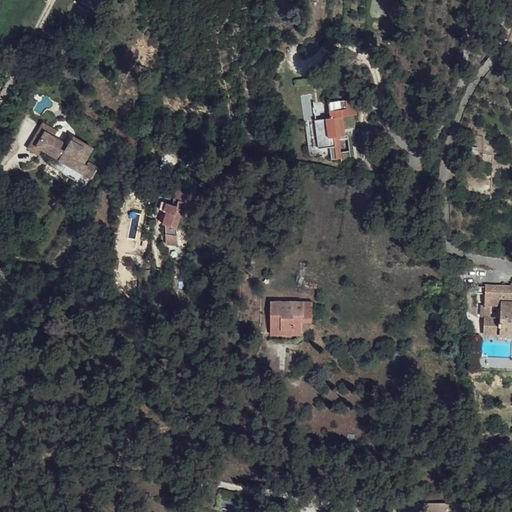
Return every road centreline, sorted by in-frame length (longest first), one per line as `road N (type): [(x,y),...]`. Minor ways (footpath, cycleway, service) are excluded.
road 1 (residential): [(7,511),(15,468),(35,456),(193,477)]
road 2 (residential): [(511,19),(445,158)]
